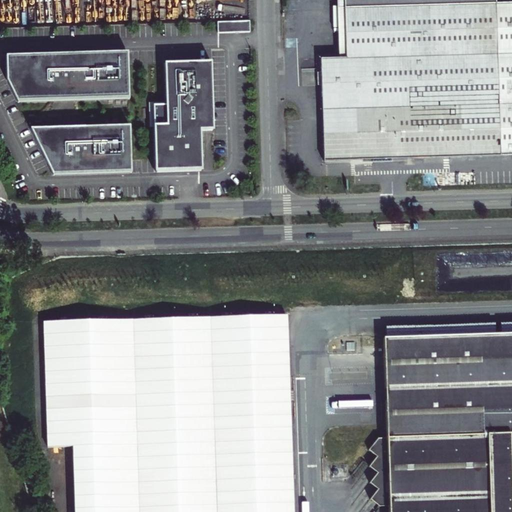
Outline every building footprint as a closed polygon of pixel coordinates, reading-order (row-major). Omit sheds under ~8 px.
[(497,0),(345,0),(347,59),(335,59),(322,60),(323,73),(319,73),(319,86),(323,85),(326,161),(511,155),(511,2),(497,3),(497,0)] [(347,59),(345,0),(333,0),(335,59),(347,59)] [(251,19),(219,20),(219,31),(252,31),(251,19)] [(5,56),(6,80),(17,103),(129,100),(127,52),(5,56)] [(157,172),(204,170),(202,131),(215,131),(212,63),(166,65),(167,107),(155,107),(157,172)] [(30,129),(53,176),(131,174),(129,126),(30,129)] [(287,511),(281,318),(41,325),(45,450),(71,449),(72,511),(287,511)] [(511,511),(511,336),(384,340),(386,441),(378,441),(368,452),(377,459),(369,468),(377,475),(370,484),(378,491),(370,501),(378,508),(388,508),(388,511),(511,511)]
